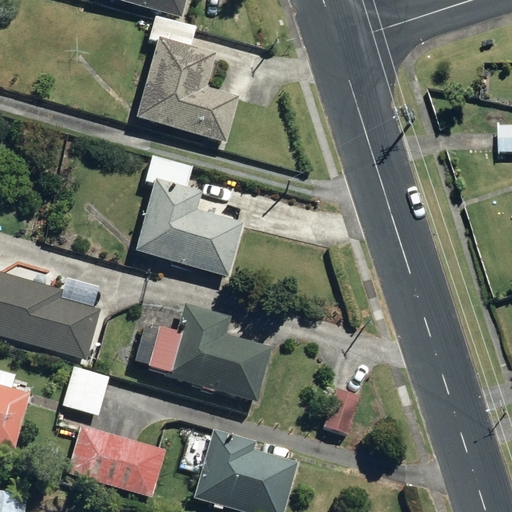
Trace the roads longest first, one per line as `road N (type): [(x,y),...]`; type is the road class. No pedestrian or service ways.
road 1 (residential): [(486,511),(335,40)]
road 2 (residential): [(468,0),(335,40)]
